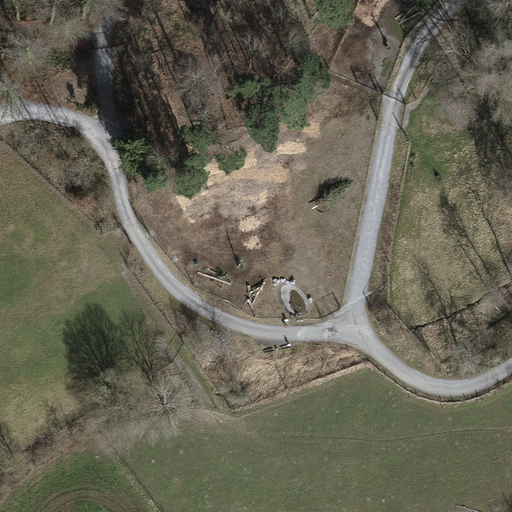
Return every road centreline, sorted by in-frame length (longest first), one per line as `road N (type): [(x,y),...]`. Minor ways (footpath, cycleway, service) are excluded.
road 1 (track): [(110,155),(140,243),(202,311),(283,337),(352,328),(406,376),(435,389),(462,390),(511,372)]
road 2 (track): [(110,155),(80,122),(55,113),(0,119)]
